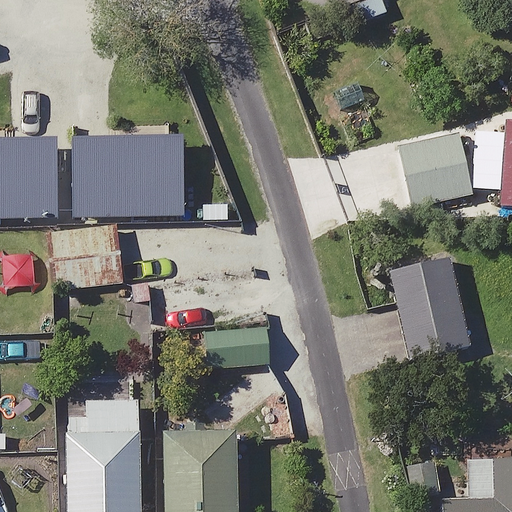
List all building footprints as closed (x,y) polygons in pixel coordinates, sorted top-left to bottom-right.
[(110,231),(58,232),(60,298),(111,296),(110,231)] [(267,332),(209,331),(208,371),(266,372),(267,332)] [(141,511),(141,408),(86,408),(86,423),(66,423),(66,511),(141,511)] [(246,511),(246,441),(163,442),(163,511),(246,511)] [(511,511),(511,469),(496,469),(494,505),(446,503),(446,511),(511,511)]
